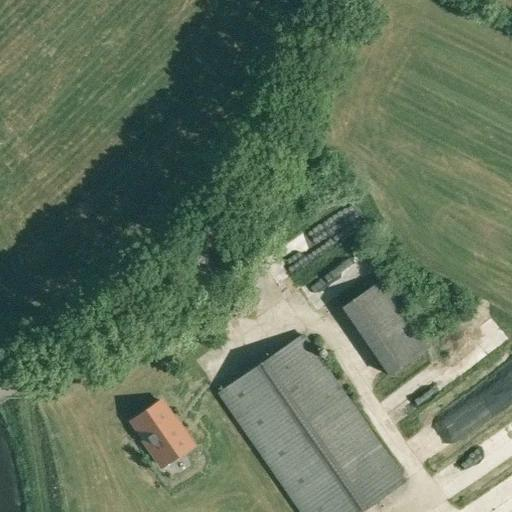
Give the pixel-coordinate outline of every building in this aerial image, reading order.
[(325,256),(359,239),(347,215),(313,231),(325,256)] [(269,263),(286,287),(322,262),(306,238),(269,263)] [(388,376),(428,349),(382,279),(341,307),(388,376)] [(401,393),(415,414),(511,346),(511,342),(499,324),(454,355),(450,350),(414,375),(419,381),(401,393)] [(300,511),(361,511),(405,482),(302,334),(218,393),(300,511)] [(511,372),(427,433),(445,459),(511,411),(511,372)] [(195,445),(161,398),(128,421),(142,440),(140,441),(161,470),(195,445)]
